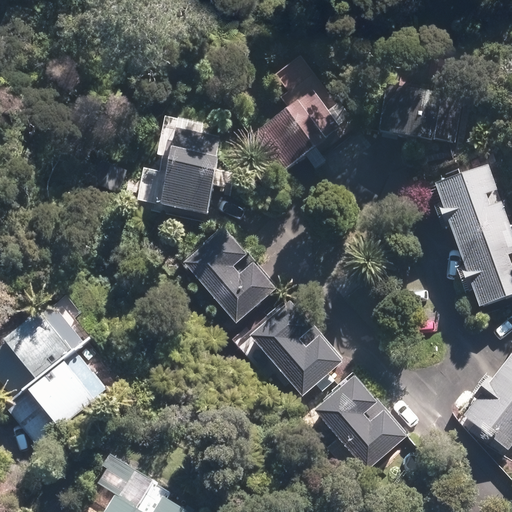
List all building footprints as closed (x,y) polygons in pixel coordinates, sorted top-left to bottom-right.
[(466,50),(436,45),(429,84),(459,89),(466,50)] [(314,93),(252,140),(280,175),(342,128),(314,93)] [(454,105),(380,93),(373,137),(447,148),(454,105)] [(214,144),(171,136),(156,212),(199,220),(214,144)] [(511,273),(476,178),(433,194),(475,306),(511,292),(511,273)] [(216,237),(183,266),(232,322),(265,293),(245,270),(232,281),(223,271),(236,260),(216,237)] [(51,304),(0,346),(0,377),(17,398),(84,343),(51,304)] [(282,310),(249,339),(299,395),(332,366),(311,343),(299,354),(290,344),(302,333),(282,310)] [(111,385),(82,349),(10,408),(40,444),(111,385)] [(511,430),(511,354),(462,417),(500,446),(511,430)] [(346,386),(312,415),(362,471),(395,442),(375,419),(362,430),(353,419),(366,409),(346,386)] [(146,511),(160,490),(114,462),(99,487),(140,511),(146,511)] [(173,511),(158,503),(152,511),(121,511),(108,504),(103,511),(173,511)]
